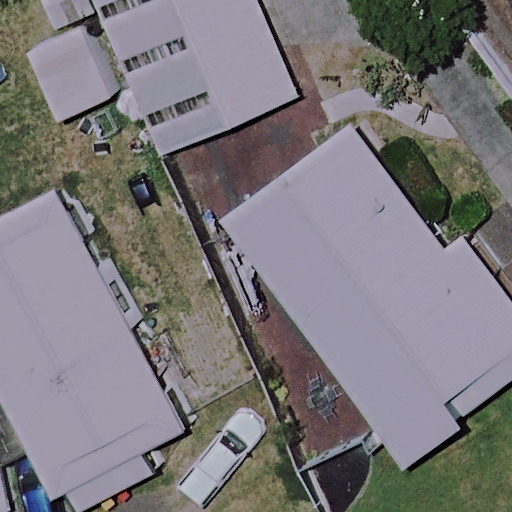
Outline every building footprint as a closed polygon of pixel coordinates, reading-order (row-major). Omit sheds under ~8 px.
[(304,91),(263,0),(101,0),(169,151),(304,91)] [(120,92),(88,21),(29,48),(61,119),(120,92)] [(450,238),(359,118),(230,216),(414,457),(511,382),(511,290),(464,227),(450,238)] [(157,443),(191,425),(65,184),(0,218),(0,363),(77,511),(168,464),(157,443)] [(16,511),(0,448),(0,511),(16,511)]
